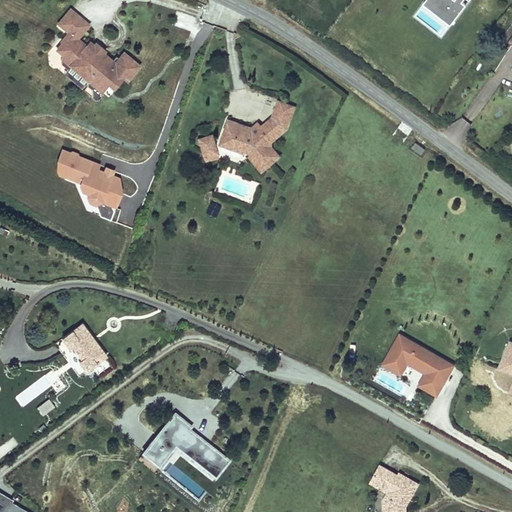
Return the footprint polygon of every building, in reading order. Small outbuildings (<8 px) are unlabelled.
[(129,69),(141,54),(125,41),(119,49),(117,52),(112,48),(104,42),(101,43),(99,45),(87,36),(78,29),(89,14),(70,0),(59,14),(70,23),(62,33),(64,34),(58,40),(65,46),(62,49),(63,55),(66,58),(71,57),(72,56),(89,70),(88,71),(89,76),(86,80),(97,89),(110,72),(116,77),(125,65),(129,69)] [(446,31),(469,0),(424,0),(417,9),(446,31)] [(91,31),(87,36),(99,45),(101,43),(104,42),(106,39),(97,32),(95,35),(91,31)] [(89,70),(72,56),(71,57),(66,64),(82,78),(88,71),(89,70)] [(284,123),(291,102),(275,96),(269,113),(280,126),(284,123)] [(280,126),(269,113),(258,123),(255,120),(250,125),(247,133),(248,134),(252,136),(259,130),(265,132),(269,136),(280,126)] [(267,141),(268,137),(269,136),(265,132),(259,130),(252,136),(248,134),(247,133),(250,125),(226,117),(218,140),(242,149),(242,146),(247,148),(249,151),(248,152),(260,166),(276,152),(267,141)] [(208,131),(196,135),(199,146),(211,142),(208,131)] [(211,142),(199,146),(202,156),(214,152),(211,142)] [(425,150),(416,143),(412,148),(422,154),(425,150)] [(113,170),(61,150),(58,162),(61,177),(79,183),(82,193),(109,205),(116,208),(122,193),(120,178),(112,175),(113,170)] [(106,351),(95,336),(92,338),(90,335),(93,333),(82,318),(62,334),(69,343),(71,341),(82,355),(79,357),(86,366),(106,351)] [(453,359),(400,330),(384,357),(401,367),(408,353),(428,364),(421,377),(438,386),(453,359)] [(511,336),(510,336),(501,358),(511,363),(511,336)] [(42,414),(54,406),(49,399),(37,407),(42,414)] [(212,472),(226,456),(186,423),(188,421),(172,408),(140,448),(156,460),(172,440),(212,472)] [(387,490),(397,472),(379,462),(370,480),(387,490)] [(405,511),(405,503),(418,480),(398,470),(397,472),(387,490),(383,497),(383,511),(405,511)] [(24,511),(10,504),(11,501),(0,494),(0,511),(24,511)]
